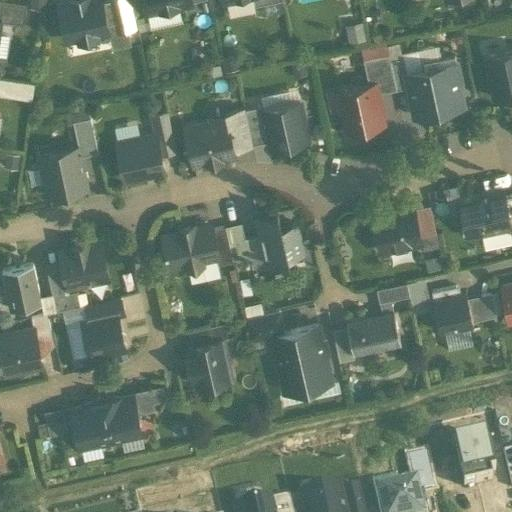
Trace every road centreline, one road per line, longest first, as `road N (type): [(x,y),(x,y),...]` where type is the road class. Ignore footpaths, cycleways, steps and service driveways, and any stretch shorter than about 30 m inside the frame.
road 1 (track): [(0,507),(511,393)]
road 2 (residential): [(127,201),(158,361),(0,397)]
road 3 (residential): [(511,145),(489,157),(313,194)]
road 4 (residential): [(313,194),(257,177),(127,201)]
road 5 (residential): [(127,201),(0,225)]
